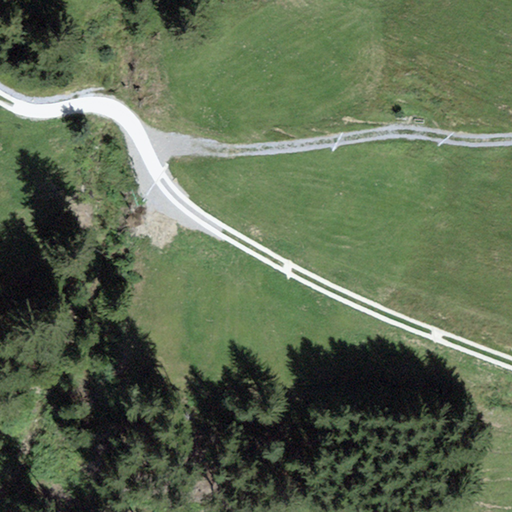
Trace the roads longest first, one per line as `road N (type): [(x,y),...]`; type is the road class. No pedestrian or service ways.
road 1 (track): [(511,363),(369,309),(215,226),(160,182),(153,146),(106,104),(40,110),(0,97)]
road 2 (track): [(153,146),(265,148),(387,134),(511,140)]
